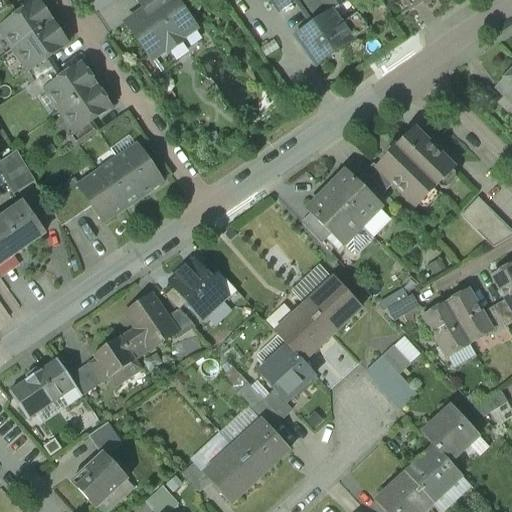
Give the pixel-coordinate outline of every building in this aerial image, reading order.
[(1,0),(0,0),(0,14),(8,9),(1,0)] [(86,0),(93,10),(107,0),(86,0)] [(182,0),(162,0),(144,13),(147,17),(132,27),(151,55),(162,47),(165,50),(168,54),(182,44),(179,40),(180,40),(177,36),(189,28),(177,11),(186,5),(182,0)] [(135,0),(144,13),(162,0),(135,0)] [(269,0),(276,9),(282,10),(293,2),(295,0),(269,0)] [(295,0),(293,2),(300,12),(316,0),(295,0)] [(335,0),(316,0),(300,12),(310,26),(331,12),(331,13),(341,7),(335,0)] [(420,0),(401,0),(409,12),(423,3),(420,0)] [(18,17),(0,29),(0,32),(12,50),(48,26),(43,17),(44,12),(38,3),(18,17)] [(0,14),(0,29),(18,17),(11,7),(8,9),(0,14)] [(310,26),(293,38),(314,68),(352,42),(351,41),(340,26),(331,13),(331,12),(310,26)] [(356,15),(340,26),(351,41),(367,30),(356,15)] [(48,26),(12,50),(27,72),(28,73),(47,59),(67,46),(61,37),(55,36),(48,26)] [(47,59),(28,73),(27,72),(24,74),(31,86),(54,70),(47,59)] [(61,80),(45,91),(45,92),(59,113),(96,88),(81,66),(61,80)] [(31,86),(25,90),(33,100),(45,92),(45,91),(61,80),(54,70),(31,86)] [(511,72),(497,88),(511,103),(511,72)] [(96,88),(59,113),(73,133),(74,134),(90,123),(110,109),(96,88)] [(90,123),(74,134),(73,133),(67,138),(74,148),(97,133),(90,123)] [(413,131),(395,150),(393,148),(385,156),(387,158),(376,169),(375,170),(392,186),(415,209),(453,171),(413,131)] [(136,147),(116,161),(141,197),(161,184),(136,147)] [(20,160),(0,172),(0,174),(12,196),(34,183),(20,160)] [(141,197),(116,161),(97,174),(122,210),(141,197)] [(376,169),(373,165),(363,175),(377,189),(383,194),(392,186),(375,170),(376,169)] [(363,175),(356,168),(348,176),(369,197),(377,189),(363,175)] [(348,176),(345,173),(326,193),(361,228),(372,238),(384,227),(386,223),(386,219),(384,216),(379,210),(380,209),(369,197),(348,176)] [(122,210),(97,174),(79,187),(78,188),(91,208),(103,224),(122,210)] [(91,208),(78,188),(79,187),(74,181),(63,188),(67,195),(81,214),(91,208)] [(361,228),(326,193),(306,212),(330,236),(342,247),(361,228)] [(81,214),(67,195),(58,201),(71,221),(81,214)] [(511,237),(511,233),(477,199),(460,217),(492,249),(511,237)] [(58,201),(49,208),(61,228),(71,221),(58,201)] [(23,205),(0,220),(0,264),(44,234),(23,205)] [(330,236),(309,215),(301,224),(321,245),(330,236)] [(206,278),(194,265),(190,265),(172,282),(171,286),(187,303),(190,306),(190,309),(196,316),(199,316),(202,319),(224,299),(224,298),(206,278)] [(511,265),(491,278),(505,301),(511,313),(511,265)] [(236,293),(215,270),(206,278),(224,298),(224,299),(226,302),(236,293)] [(333,280),(304,307),(331,337),(360,309),(333,280)] [(187,303),(171,286),(162,294),(178,311),(187,303)] [(467,292),(445,305),(469,346),(491,334),(491,333),(481,315),(467,292)] [(412,296),(384,312),(393,323),(419,308),(412,296)] [(150,298),(126,314),(135,329),(151,351),(174,335),(175,335),(165,321),(150,298)] [(511,313),(505,301),(493,308),(505,329),(511,324),(511,313)] [(469,346),(445,305),(422,318),(447,359),(469,346)] [(331,337),(304,307),(274,335),(287,348),(301,364),(331,337)] [(505,329),(493,308),(481,315),(491,333),(491,334),(494,340),(507,332),(505,329)] [(194,329),(178,311),(165,321),(175,335),(174,335),(177,340),(194,329)] [(119,339),(92,357),(95,361),(88,365),(101,384),(108,380),(114,390),(141,372),(134,362),(151,351),(135,329),(119,340),(119,339)] [(410,366),(392,347),(381,357),(391,368),(398,376),(410,366)] [(301,364),(287,348),(257,375),(273,393),(284,405),(314,378),(301,364)] [(381,357),(364,373),(374,384),(391,368),(381,357)] [(56,361),(8,394),(27,422),(61,398),(67,407),(81,398),(68,379),(56,361)] [(88,365),(68,379),(81,398),(101,384),(88,365)] [(391,368),(374,384),(382,392),(399,377),(398,376),(391,368)] [(399,377),(382,392),(390,401),(407,386),(399,377)] [(262,403),(247,385),(236,395),(261,423),(261,422),(270,431),(280,422),(262,403)] [(407,386),(390,401),(399,412),(416,396),(407,386)] [(500,392),(473,408),(483,419),(507,404),(500,392)] [(284,405),(273,393),(262,403),(280,422),(291,412),(284,405)] [(478,437),(451,408),(421,435),(433,449),(448,465),(478,437)] [(270,431),(261,422),(261,423),(232,450),(259,479),(288,452),(270,431)] [(448,465),(433,449),(404,476),(431,505),(437,511),(445,511),(471,489),(448,465)] [(259,479),(232,450),(203,476),(202,476),(210,484),(229,506),(259,479)] [(102,454),(70,484),(93,509),(125,479),(102,454)] [(193,465),(182,476),(199,494),(210,484),(202,476),(203,476),(193,465)] [(423,511),(431,505),(404,476),(375,503),(383,511),(423,511)] [(162,488),(145,502),(154,511),(167,511),(176,504),(162,488)]
